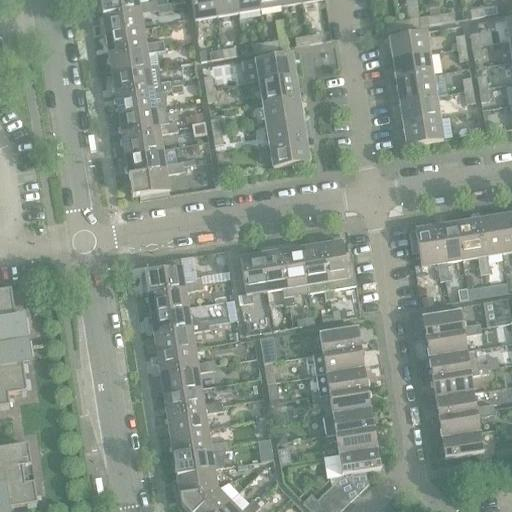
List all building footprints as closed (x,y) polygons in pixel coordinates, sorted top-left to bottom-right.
[(98,0),(102,18),(140,11),(141,16),(150,14),(149,5),(148,0),(98,0)] [(218,20),(215,0),(190,0),(195,24),(218,20)] [(238,17),(235,0),(215,0),(218,20),(238,17)] [(260,13),(257,0),(235,0),(238,17),(260,13)] [(281,10),(278,0),(257,0),(260,13),(281,10)] [(302,6),(301,0),(278,0),(281,10),(302,6)] [(438,3),(429,5),(431,17),(440,15),(438,3)] [(150,4),(149,5),(150,14),(151,14),(158,13),(157,8),(157,5),(157,4),(150,4)] [(497,18),(495,10),(495,7),(482,9),(483,12),(484,20),(497,18)] [(140,11),(102,18),(105,37),(143,31),(141,16),(140,11)] [(484,20),(483,12),(470,14),(471,22),(484,20)] [(454,24),(453,16),(441,18),(442,26),(454,24)] [(442,26),(441,18),(427,20),(428,28),(442,26)] [(427,19),(419,20),(420,30),(428,28),(427,20),(427,19)] [(410,31),(409,23),(398,25),(399,33),(410,31)] [(399,33),(398,25),(384,27),(385,35),(399,33)] [(143,31),(105,37),(108,58),(148,51),(149,56),(156,55),(155,50),(154,45),(146,47),(143,31)] [(427,57),(424,35),(388,41),(391,62),(427,57)] [(323,45),(321,36),(307,38),(309,47),(323,45)] [(480,48),(478,36),(470,38),(472,49),(480,48)] [(309,47),(307,38),(294,40),(296,49),(309,47)] [(466,51),(464,39),(455,40),(457,52),(466,51)] [(163,44),(154,45),(155,50),(156,55),(164,53),(163,49),(163,44)] [(280,52),(278,44),(265,46),(266,54),(280,52)] [(266,54),(265,46),(252,48),(253,57),(266,54)] [(482,62),(480,48),(472,49),(474,63),(482,62)] [(148,51),(108,58),(112,78),(152,71),(158,70),(156,55),(149,56),(148,51)] [(237,59),(235,51),(223,53),(224,61),(237,59)] [(468,64),(466,51),(457,52),(459,65),(468,64)] [(224,61),(223,53),(210,55),(211,63),(224,61)] [(254,63),(241,64),(244,87),(257,85),(260,85),(293,79),(295,79),(291,56),(290,57),(254,63)] [(431,79),(427,57),(391,62),(395,84),(431,79)] [(152,71),(112,78),(115,98),(153,91),(154,95),(162,94),(161,89),(161,86),(158,70),(152,71)] [(215,92),(213,79),(204,81),(205,93),(215,92)] [(293,79),(260,85),(263,106),(297,100),(298,100),(295,79),(293,79)] [(434,100),(431,79),(395,84),(399,106),(434,100)] [(487,92),(485,79),(477,81),(479,93),(487,92)] [(473,94),(471,82),(462,83),(464,95),(473,94)] [(153,91),(115,98),(118,118),(156,113),(166,111),(166,94),(171,94),(170,89),(170,84),(166,85),(161,86),(161,89),(162,94),(154,95),(153,91)] [(182,87),(170,89),(171,94),(172,97),(184,95),(182,87)] [(217,105),(215,92),(205,93),(207,106),(217,105)] [(489,105),(487,92),(479,93),(481,106),(489,105)] [(475,107),(473,94),(464,95),(467,108),(475,107)] [(297,100),(263,106),(266,127),(300,122),(302,121),(298,100),(297,100)] [(438,121),(434,100),(399,106),(402,127),(438,121)] [(156,113),(118,118),(122,139),(160,133),(160,137),(170,136),(168,126),(168,125),(166,111),(156,113)] [(201,117),(191,119),(193,127),(203,125),(201,117)] [(300,122),(266,127),(270,148),(304,143),(305,142),(302,121),(300,122)] [(442,143),(438,121),(402,127),(406,149),(442,143)] [(221,134),(219,122),(210,124),(212,135),(221,134)] [(168,126),(170,136),(178,135),(177,130),(176,125),(168,126)] [(204,126),(192,128),(194,140),(206,138),(204,126)] [(499,135),(497,126),(485,128),(486,137),(499,135)] [(480,138),(479,129),(466,131),(468,140),(480,138)] [(160,133),(122,139),(125,159),(163,153),(160,138),(160,137),(160,133)] [(223,147),(221,134),(212,135),(214,149),(223,147)] [(304,143),(270,148),(273,170),(309,165),(305,142),(304,143)] [(163,153),(125,159),(129,180),(166,174),(167,177),(176,176),(174,167),(177,166),(175,151),(163,153)] [(177,166),(174,167),(176,176),(184,175),(183,171),(182,165),(177,166)] [(232,177),(231,169),(218,172),(219,180),(232,177)] [(166,174),(129,180),(132,201),(170,194),(167,179),(167,177),(166,174)] [(511,216),(496,219),(502,257),(511,255),(511,216)] [(502,257),(496,219),(476,223),(481,261),(476,262),(477,270),(488,268),(487,260),(502,257)] [(481,261),(476,223),(455,226),(461,264),(476,262),(481,261)] [(461,264),(455,226),(437,229),(442,267),(437,268),(438,276),(448,275),(447,266),(461,264)] [(442,267),(437,229),(414,232),(414,235),(408,236),(411,256),(417,255),(420,270),(437,268),(442,267)] [(347,236),(320,240),(321,248),(327,286),(323,287),(324,296),(326,295),(329,295),(334,294),(335,294),(355,291),(356,291),(348,239),(347,236)] [(321,248),(301,252),(307,289),(308,298),(322,296),(324,296),(323,287),(327,286),(321,248)] [(301,252),(281,255),(287,292),(282,293),(283,301),(294,300),(308,298),(307,289),(301,252)] [(281,255),(261,258),(267,295),(282,293),(287,292),(281,255)] [(261,258),(239,261),(241,269),(245,298),(242,298),(242,299),(243,308),(252,306),(253,306),(252,297),(267,295),(261,258)] [(179,262),(148,267),(149,267),(150,275),(180,270),(179,262)] [(489,277),(488,268),(477,270),(478,279),(489,277)] [(235,270),(234,270),(237,287),(240,308),(241,308),(243,308),(242,299),(242,298),(245,298),(241,269),(235,270)] [(148,276),(143,277),(146,296),(184,291),(184,296),(193,295),(192,289),(191,285),(183,287),(180,271),(175,272),(148,276)] [(450,283),(448,275),(438,276),(439,285),(450,283)] [(202,283),(191,285),(192,289),(193,295),(202,293),(203,293),(202,288),(202,283)] [(496,288),(487,290),(489,299),(497,298),(496,288)] [(487,290),(479,291),(481,301),(487,300),(489,299),(487,290)] [(184,291),(146,296),(149,317),(187,311),(185,297),(184,296),(184,291)] [(0,511),(7,511),(37,507),(32,477),(24,478),(22,470),(31,469),(28,447),(0,451),(0,411),(10,410),(8,398),(27,395),(22,366),(29,364),(23,321),(16,323),(11,293),(0,294),(0,511)] [(466,293),(459,294),(460,304),(467,303),(468,303),(466,293)] [(326,295),(324,296),(326,303),(327,303),(330,303),(335,302),(334,294),(329,295),(326,295)] [(294,300),(283,301),(285,311),(290,310),(295,309),(294,300)] [(431,301),(423,303),(424,310),(433,308),(431,301)] [(511,327),(507,303),(495,305),(499,329),(511,327)] [(187,311),(149,317),(153,338),(190,332),(191,336),(200,335),(201,334),(199,325),(187,312),(187,311)] [(459,314),(421,320),(425,341),(462,335),(463,339),(472,338),(470,328),(461,330),(459,314)] [(228,320),(208,323),(208,329),(229,325),(228,320)] [(313,329),(312,321),(299,323),(300,331),(313,329)] [(208,323),(199,325),(201,334),(208,333),(209,333),(208,329),(208,323)] [(479,327),(470,328),(472,338),(481,337),(482,336),(481,332),(480,327),(479,327)] [(357,330),(320,336),(323,357),(361,351),(357,330)] [(190,332),(153,338),(156,357),(193,352),(191,337),(191,336),(190,332)] [(462,335),(425,341),(428,361),(465,356),(463,340),(463,339),(462,335)] [(323,357),(313,359),(316,379),(327,377),(364,371),(361,351),(323,357)] [(193,352),(156,357),(159,378),(196,372),(197,376),(206,375),(205,370),(205,365),(196,366),(193,352)] [(465,356),(428,361),(428,362),(431,381),(442,380),(468,375),(469,380),(480,378),(478,368),(476,354),(465,356)] [(275,355),(262,357),(264,367),(272,365),(277,365),(275,355)] [(496,360),(486,362),(487,367),(487,369),(488,372),(489,372),(498,371),(496,360)] [(213,364),(205,365),(205,370),(206,375),(215,373),(216,373),(216,369),(215,363),(213,364)] [(272,365),(264,367),(267,387),(276,386),(272,365)] [(479,368),(478,368),(480,378),(481,378),(488,377),(488,372),(487,369),(487,367),(479,368)] [(327,377),(316,379),(319,394),(329,393),(330,397),(367,391),(364,371),(327,377)] [(196,372),(159,378),(162,398),(200,392),(197,378),(197,376),(196,372)] [(442,380),(431,381),(432,383),(435,401),(472,395),(469,380),(468,375),(442,380)] [(276,386),(267,387),(270,407),(279,405),(276,386)] [(367,391),(330,397),(331,402),(333,418),(370,412),(367,391)] [(200,392),(162,398),(166,418),(203,413),(204,419),(213,418),(212,411),(211,406),(202,408),(200,392)] [(329,393),(319,394),(320,399),(321,404),(331,402),(330,397),(329,393)] [(315,394),(311,395),(312,400),(313,405),(321,404),(320,399),(319,394),(315,394)] [(472,395),(435,401),(435,402),(438,421),(475,415),(475,416),(476,420),(485,419),(484,414),(483,409),(474,411),(474,410),(472,396),(472,395)] [(214,406),(211,406),(212,411),(213,418),(222,416),(221,410),(220,405),(217,405),(214,406)] [(492,408),(483,409),(484,414),(485,419),(494,418),(495,417),(494,412),(493,408),(492,408)] [(333,418),(323,419),(323,420),(326,439),(327,439),(337,437),(374,431),(370,412),(333,418)] [(203,413),(166,418),(169,438),(206,433),(204,419),(203,413)] [(475,415),(438,421),(438,423),(441,441),(478,435),(476,421),(476,420),(475,416),(475,415)] [(285,416),(276,417),(278,425),(286,424),(285,416)] [(374,431),(337,437),(340,458),(377,452),(374,431)] [(206,433),(169,438),(172,459),(210,454),(211,458),(219,456),(218,447),(218,446),(209,448),(206,433)] [(478,435),(441,441),(441,442),(445,464),(482,458),(482,461),(491,459),(493,459),(491,449),(490,449),(481,451),(479,436),(478,435)] [(280,437),(275,438),(277,447),(286,446),(286,442),(280,437)] [(228,445),(218,446),(218,447),(219,456),(221,456),(225,456),(228,455),(229,455),(228,451),(228,450),(228,445)] [(289,451),(278,453),(280,468),(291,466),(289,451)] [(377,452),(340,458),(340,459),(343,479),(343,480),(359,497),(369,488),(367,475),(380,473),(377,453),(377,452)] [(210,454),(172,459),(176,480),(213,474),(220,473),(223,472),(223,471),(225,457),(225,456),(221,456),(219,456),(211,458),(210,454)] [(273,457),(260,459),(261,466),(274,464),(273,457)] [(177,488),(174,489),(175,498),(216,492),(213,474),(176,480),(177,488)] [(336,487),(335,488),(351,505),(353,503),(359,497),(343,480),(337,487),(336,487)] [(330,493),(326,497),(340,511),(343,511),(346,510),(351,505),(335,488),(330,493)] [(216,492),(175,498),(177,511),(221,511),(229,505),(216,492)] [(323,500),(318,505),(324,511),(340,511),(326,497),(323,500)] [(312,499),(303,507),(307,511),(309,511),(316,507),(318,505),(312,499)] [(252,505),(246,510),(247,511),(257,511),(259,511),(260,510),(257,507),(253,503),(252,505)]
